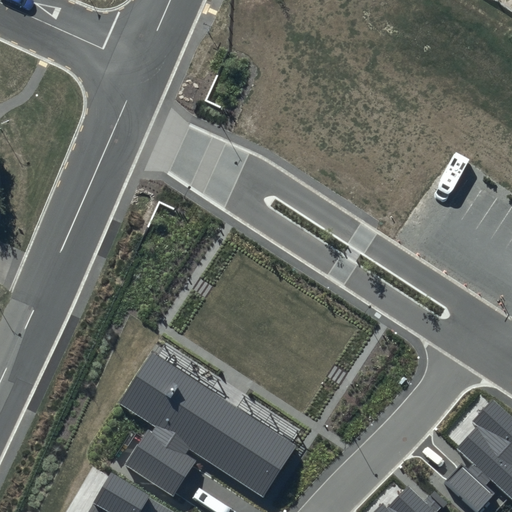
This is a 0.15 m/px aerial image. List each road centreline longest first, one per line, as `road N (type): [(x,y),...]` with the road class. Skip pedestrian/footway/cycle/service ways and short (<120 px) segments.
road 1 (residential): [(0,387),(142,66)]
road 2 (residential): [(142,66),(0,0)]
